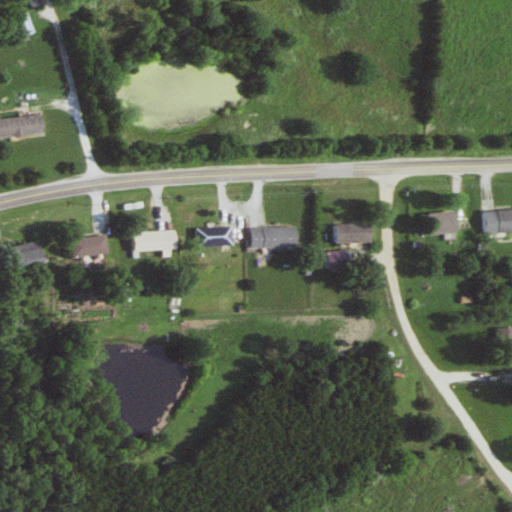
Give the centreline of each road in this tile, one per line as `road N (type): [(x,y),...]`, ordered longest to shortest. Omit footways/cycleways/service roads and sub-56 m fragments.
road 1 (secondary): [(511,164),(160,184),(0,210)]
road 2 (residential): [(511,486),(405,325),(389,257),(387,169)]
